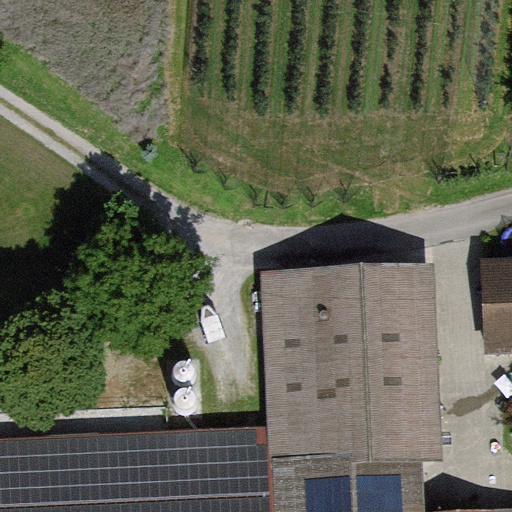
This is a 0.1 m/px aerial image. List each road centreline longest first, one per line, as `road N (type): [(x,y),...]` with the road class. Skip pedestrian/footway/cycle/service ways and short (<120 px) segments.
road 1 (residential): [(201,230),(257,249),(333,244),(511,206)]
road 2 (track): [(0,102),(201,230)]
